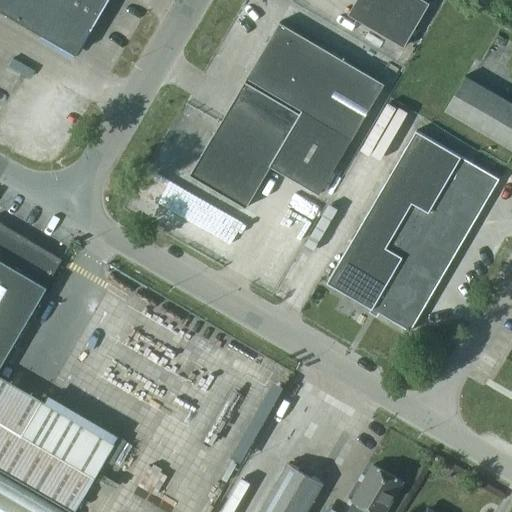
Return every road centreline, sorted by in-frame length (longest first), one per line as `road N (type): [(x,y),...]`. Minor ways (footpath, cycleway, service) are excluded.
road 1 (unclassified): [(426,420),(68,209)]
road 2 (unclassified): [(68,209),(192,0)]
road 3 (unclassified): [(426,420),(511,277)]
